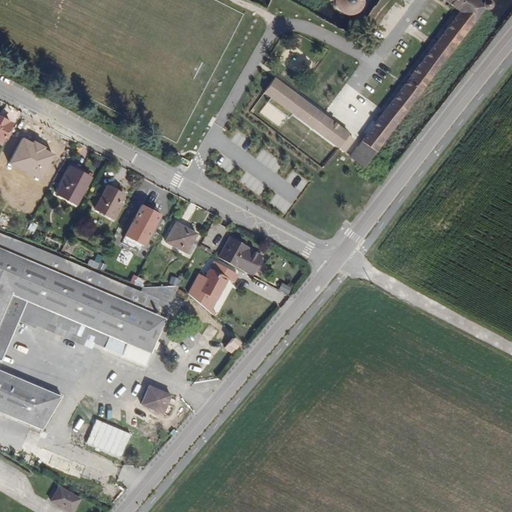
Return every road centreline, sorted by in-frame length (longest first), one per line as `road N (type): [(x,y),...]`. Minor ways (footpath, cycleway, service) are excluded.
road 1 (residential): [(0,84),(337,260)]
road 2 (tertiary): [(337,260),(120,511)]
road 3 (tertiary): [(511,37),(337,260)]
road 4 (track): [(511,348),(337,260)]
